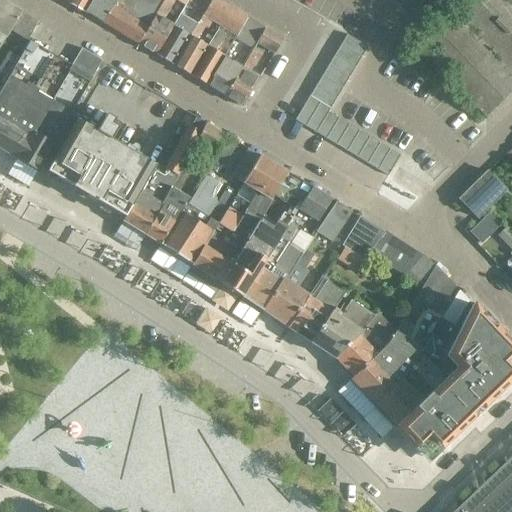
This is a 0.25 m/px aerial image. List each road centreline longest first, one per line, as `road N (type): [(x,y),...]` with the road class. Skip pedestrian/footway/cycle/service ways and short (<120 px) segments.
road 1 (residential): [(0,221),(289,403),(397,511)]
road 2 (residential): [(250,131),(30,0)]
road 3 (residential): [(406,228),(250,131)]
road 4 (residential): [(250,131),(304,34),(244,0)]
road 5 (residential): [(406,228),(511,123)]
road 6 (residential): [(511,312),(453,257),(406,228)]
road 7 (residential): [(413,511),(511,419)]
